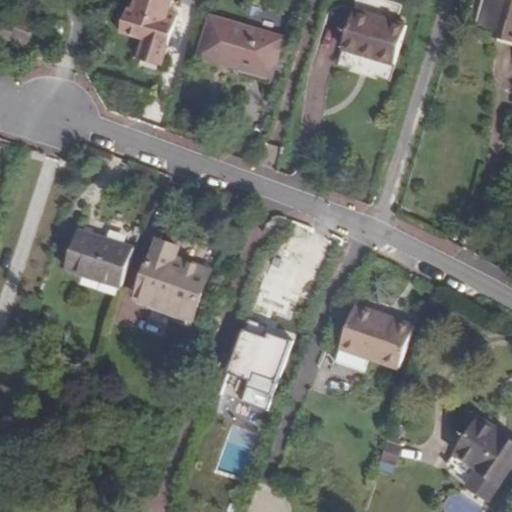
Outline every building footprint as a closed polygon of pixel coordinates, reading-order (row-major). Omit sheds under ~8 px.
[(172,9),(175,0),(140,0),(139,9),(131,8),(123,33),(147,40),(141,59),(166,64),(182,12),(172,9)] [(506,0),(492,0),(486,23),(500,26),(506,0)] [(511,0),(506,0),(500,26),(498,36),(511,39),(511,0)] [(407,16),(353,6),(341,63),(395,74),(407,16)] [(19,23),(0,15),(0,36),(28,47),(37,18),(23,13),(19,23)] [(221,59),(232,19),(215,14),(204,53),(221,59)] [(261,71),(273,32),(232,19),(221,59),(261,71)] [(273,32),(261,71),(275,75),(287,36),(273,32)] [(86,267),(97,238),(79,232),(67,270),(85,276),(86,267)] [(122,288),(134,251),(97,238),(86,267),(85,276),(122,288)] [(137,300),(194,322),(212,272),(177,259),(180,250),(159,242),(137,300)] [(85,276),(67,270),(65,275),(82,281),(85,276)] [(122,288),(85,276),(82,281),(120,294),(122,288)] [(194,322),(137,300),(135,306),(192,327),(194,322)] [(374,359),(390,316),(346,301),(331,344),(359,354),(374,359)] [(390,316),(374,359),(391,365),(405,323),(390,316)] [(230,391),(276,405),(296,334),(251,321),(230,391)] [(354,369),(359,354),(331,344),(330,345),(325,358),(354,369)] [(24,411),(7,404),(5,410),(22,416),(24,411)] [(22,416),(5,410),(0,429),(0,463),(2,464),(5,465),(22,416)] [(489,503),(493,497),(511,468),(511,444),(479,422),(456,457),(475,470),(468,480),(464,488),(489,503)] [(396,451),(387,447),(381,464),(390,467),(396,451)] [(475,470),(456,457),(449,467),(448,469),(468,480),(475,470)]
